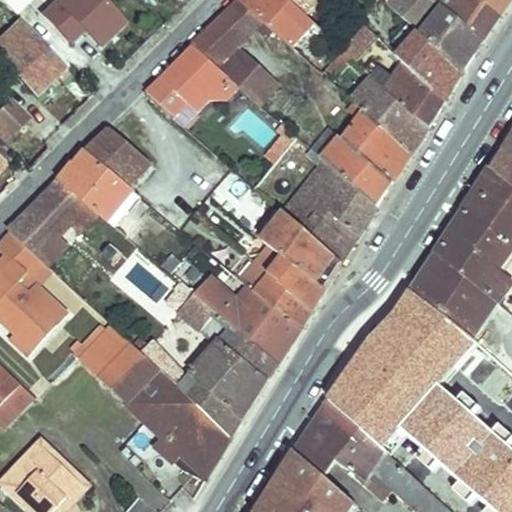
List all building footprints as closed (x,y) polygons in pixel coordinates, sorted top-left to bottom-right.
[(30,0),(1,0),(16,15),(30,0)] [(120,20),(100,0),(60,0),(45,16),(63,35),(75,23),(83,31),(96,44),(120,20)] [(287,0),(251,0),(245,7),(272,30),(292,48),(315,25),(307,17),(287,0)] [(287,0),(307,17),(325,0),(287,0)] [(377,2),(374,0),(371,0),(366,7),(371,11),(377,2)] [(462,74),(483,42),(445,10),(428,29),(420,20),(436,2),(433,0),(390,0),(388,2),(386,4),(419,34),(462,74)] [(480,0),(433,0),(436,2),(445,10),(483,42),(501,17),(480,0)] [(511,0),(480,0),(501,17),(511,0)] [(245,7),(240,2),(193,48),(240,90),(259,108),(276,89),(234,52),(258,30),(265,37),(272,30),(245,7)] [(53,72),(63,63),(21,20),(0,40),(0,61),(17,79),(24,72),(27,75),(25,78),(40,94),(57,76),(53,72)] [(120,20),(96,44),(99,48),(124,24),(120,20)] [(75,23),(63,35),(71,43),(83,31),(75,23)] [(379,39),(366,27),(343,51),(344,52),(351,57),(357,63),(379,39)] [(462,74),(419,34),(398,58),(406,65),(446,103),(462,74)] [(240,90),(193,48),(147,95),(173,120),(188,104),(198,114),(211,102),(228,101),(240,90)] [(333,76),(351,57),(344,52),(327,71),(333,76)] [(430,129),(446,103),(406,65),(395,80),(374,62),(366,72),(370,76),(377,82),(430,129)] [(63,63),(53,72),(57,76),(67,67),(63,63)] [(24,72),(17,79),(35,98),(40,94),(25,78),(27,75),(24,72)] [(377,82),(370,76),(349,99),(357,106),(377,82)] [(430,129),(377,82),(357,106),(366,114),(411,156),(412,157),(430,129)] [(0,109),(9,101),(0,91),(0,109)] [(0,109),(0,140),(5,146),(29,121),(9,101),(0,109)] [(366,114),(357,106),(351,112),(361,120),(366,114)] [(393,185),(411,156),(366,114),(361,120),(344,142),(385,177),(393,185)] [(323,161),(342,140),(330,129),(311,151),(323,161)] [(113,130),(87,155),(129,189),(152,164),(113,130)] [(288,131),(279,142),(288,150),(297,139),(288,131)] [(344,142),(342,140),(323,161),(327,165),(377,209),(389,191),(380,183),(385,177),(344,142)] [(279,142),(266,158),(276,166),(288,150),(279,142)] [(511,157),(505,152),(492,170),(511,186),(511,157)] [(129,189),(87,155),(61,181),(98,213),(128,240),(140,225),(128,215),(142,199),(129,189)] [(342,264),(377,209),(327,165),(285,216),(342,264)] [(511,186),(492,170),(465,213),(511,247),(511,186)] [(393,185),(385,177),(380,183),(389,191),(393,185)] [(253,221),(265,206),(234,179),(221,194),(253,221)] [(98,213),(61,181),(10,233),(12,235),(40,261),(48,268),(69,245),(60,238),(71,226),(79,234),(98,213)] [(501,271),(509,259),(511,254),(511,247),(465,213),(436,257),(499,306),(511,288),(511,283),(504,277),(500,278),(498,271),(501,271)] [(342,264),(285,216),(264,243),(270,248),(241,282),(301,330),(343,265),(342,264)] [(40,261),(12,235),(0,247),(0,250),(5,256),(13,263),(0,277),(0,309),(9,318),(4,323),(17,336),(13,341),(29,356),(67,315),(38,288),(37,287),(29,296),(17,285),(40,261)] [(504,277),(511,266),(511,254),(509,259),(501,271),(498,271),(500,278),(504,277)] [(162,267),(171,275),(182,263),(173,255),(162,267)] [(0,277),(13,263),(5,256),(0,261),(0,277)] [(475,341),(499,306),(436,257),(412,293),(475,341)] [(48,268),(40,261),(17,285),(29,296),(37,287),(38,288),(53,273),(48,268)] [(241,282),(235,276),(225,287),(213,277),(195,296),(278,366),(301,330),(241,282)] [(195,296),(182,285),(176,292),(178,293),(169,303),(180,313),(179,315),(217,347),(188,380),(153,343),(148,348),(142,341),(135,348),(179,389),(232,439),(278,366),(195,296)] [(511,373),(475,341),(412,293),(398,315),(440,353),(447,344),(511,402),(511,373)] [(9,318),(0,309),(0,319),(4,323),(9,318)] [(133,346),(112,327),(107,333),(92,349),(82,360),(80,361),(101,380),(133,346)] [(102,328),(87,344),(92,349),(107,333),(102,328)] [(92,349),(87,344),(75,356),(82,360),(92,349)] [(135,348),(133,346),(101,380),(147,424),(155,415),(179,389),(135,348)] [(372,440),(415,377),(370,346),(330,403),(372,440)] [(0,408),(22,386),(0,365),(0,408)] [(415,377),(372,440),(378,446),(419,383),(415,377)] [(33,397),(22,386),(0,408),(0,427),(2,430),(33,397)] [(232,439),(179,389),(155,415),(172,430),(163,439),(155,447),(175,465),(183,457),(207,479),(232,439)] [(330,403),(297,453),(326,479),(339,461),(369,483),(377,470),(395,488),(419,511),(451,511),(419,483),(386,452),(378,446),(372,440),(355,425),(330,403)] [(465,416),(475,404),(473,403),(470,407),(458,410),(465,416)] [(511,438),(475,404),(465,416),(502,450),(511,459),(511,438)] [(502,450),(465,416),(458,410),(458,409),(445,422),(491,462),(502,450)] [(172,430),(155,415),(147,424),(163,439),(172,430)] [(401,434),(386,452),(419,483),(436,464),(401,434)] [(82,485),(41,446),(6,482),(36,511),(55,511),(60,507),(57,504),(63,498),(66,501),(82,485)] [(297,453),(279,483),(283,485),(272,501),(269,499),(260,511),(349,511),(355,505),(326,479),(297,453)] [(207,479),(183,457),(175,465),(183,472),(203,482),(205,481),(207,481),(207,479)] [(377,470),(369,483),(386,497),(395,488),(377,470)] [(283,485),(279,483),(269,499),(272,501),(283,485)] [(60,507),(55,511),(68,511),(88,491),(82,485),(66,501),(63,498),(57,504),(60,507)]
